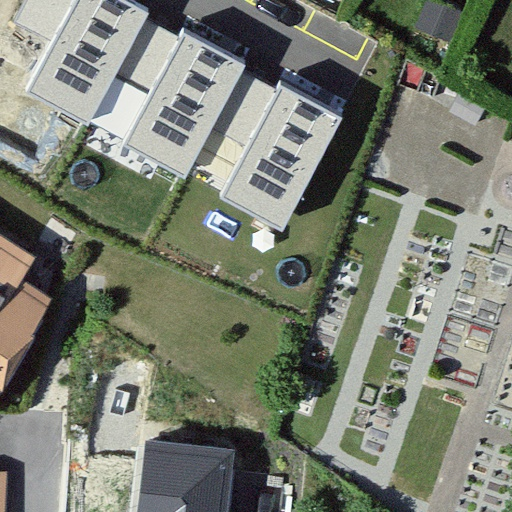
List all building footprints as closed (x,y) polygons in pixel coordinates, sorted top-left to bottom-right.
[(149,10),(129,0),(75,0),(27,93),(89,125),(149,10)] [(246,61),(184,29),(124,144),(186,176),(246,61)] [(343,115),(282,83),(222,198),(283,230),(343,115)] [(0,387),(63,284),(0,246),(0,387)] [(226,511),(233,453),(145,444),(137,511),(226,511)] [(7,511),(9,470),(0,469),(0,511),(7,511)]
